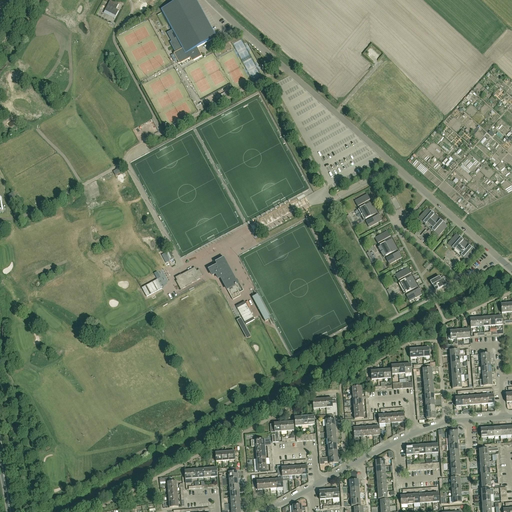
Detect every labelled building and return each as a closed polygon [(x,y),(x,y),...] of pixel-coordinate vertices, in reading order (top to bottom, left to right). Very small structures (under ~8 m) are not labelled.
[(111,0),(105,11),(116,16),(119,11),(116,10),(119,4),(111,0)] [(170,43),(175,53),(174,54),(180,64),(190,58),(192,62),(194,61),(202,56),(197,48),(217,37),(196,0),(179,0),(161,10),(172,30),(167,33),(172,42),(170,43)] [(370,49),(368,51),(376,59),(378,56),(370,49)] [(466,99),(463,102),(465,104),(472,97),(469,95),(466,99)] [(502,161),(497,167),(501,170),(506,164),(502,161)] [(358,210),(361,215),(375,207),(372,202),(370,203),(369,201),(370,200),(367,194),(355,201),(359,209),(358,210)] [(378,213),(375,207),(361,215),(364,221),(365,220),(369,228),(382,221),(378,215),(377,216),(376,214),(378,213)] [(424,225),(428,228),(438,217),(432,212),(432,213),(427,209),(419,218),(425,224),(424,225)] [(444,222),(438,217),(428,228),(431,232),(432,231),(439,236),(447,226),(443,222),(444,222)] [(378,247),(381,252),(395,244),(393,239),(390,240),(389,238),(390,237),(387,231),(375,238),(379,246),(378,247)] [(453,251),(457,254),(467,242),(461,238),(456,234),(448,244),(454,250),(453,251)] [(473,247),(467,242),(457,254),(460,257),(461,256),(468,262),(476,252),(472,248),(473,247)] [(398,249),(395,244),(381,252),(384,258),(385,257),(389,265),(402,258),(399,252),(397,253),(396,251),(398,249)] [(169,262),(174,259),(170,251),(165,254),(169,262)] [(212,276),(216,274),(218,279),(221,278),(233,300),(241,296),(239,294),(244,291),(238,280),(235,281),(223,259),(220,260),(219,259),(217,260),(218,262),(215,263),(216,266),(209,270),(212,276)] [(200,278),(203,276),(200,270),(197,271),(195,268),(181,275),(175,278),(177,281),(176,281),(181,290),(187,287),(186,287),(201,279),(200,278)] [(411,274),(407,268),(395,275),(399,283),(398,283),(404,295),(405,294),(409,302),(422,295),(419,289),(418,290),(416,288),(419,286),(413,276),(410,277),(409,275),(411,274)] [(170,273),(160,278),(162,281),(171,276),(170,273)] [(442,277),(440,278),(439,277),(430,282),(432,286),(433,286),(436,291),(447,285),(444,281),(445,280),(444,278),(443,278),(442,277)] [(162,289),(157,280),(142,288),(147,297),(162,289)] [(271,325),(273,324),(255,289),(253,290),(256,296),(252,298),(265,322),(268,320),(271,325)] [(254,310),(253,308),(256,307),(252,299),(248,301),(254,313),(257,311),(257,309),(254,310)] [(245,302),(236,306),(246,324),(254,320),(245,302)] [(457,342),(457,340),(456,330),(456,331),(452,331),(452,330),(450,331),(451,340),(454,340),(455,343),(453,343),(454,349),(458,349),(458,346),(457,342)] [(385,424),(385,415),(381,416),(381,415),(378,415),(378,414),(374,414),(374,421),(379,421),(379,423),(379,425),(385,424)] [(278,432),(281,432),(280,422),(280,423),(277,423),(274,423),(274,424),(274,425),(270,425),(271,433),(275,433),(275,435),(275,443),(279,442),(278,432)] [(322,458),(319,459),(320,465),(325,465),(324,462),(329,462),(329,464),(338,464),(338,463),(338,459),(339,459),(338,457),(329,458),(322,458)]
